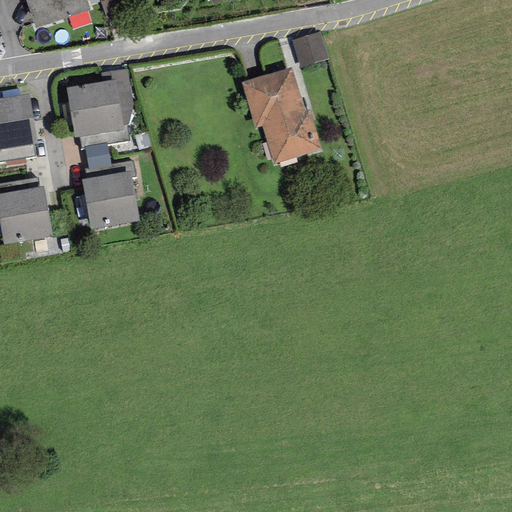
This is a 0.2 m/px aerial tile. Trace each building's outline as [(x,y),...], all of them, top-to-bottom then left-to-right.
[(26,0),(35,27),(88,10),(85,0),(26,0)] [(119,0),(101,0),(107,18),(123,12),(119,0)] [(319,32),(291,40),(299,68),(327,59),(319,32)] [(291,67),(241,83),(255,128),(261,126),(273,164),(321,149),(310,111),(305,113),(291,67)] [(101,73),(103,83),(114,81),(123,125),(128,124),(132,105),(127,69),(101,73)] [(103,83),(65,89),(74,137),(123,129),(123,125),(114,81),(103,83)] [(29,95),(0,99),(0,150),(37,145),(29,95)] [(106,143),(85,147),(89,167),(109,163),(106,143)] [(130,173),(81,181),(91,230),(139,222),(130,173)] [(45,188),(0,194),(0,229),(3,244),(53,237),(45,188)]
